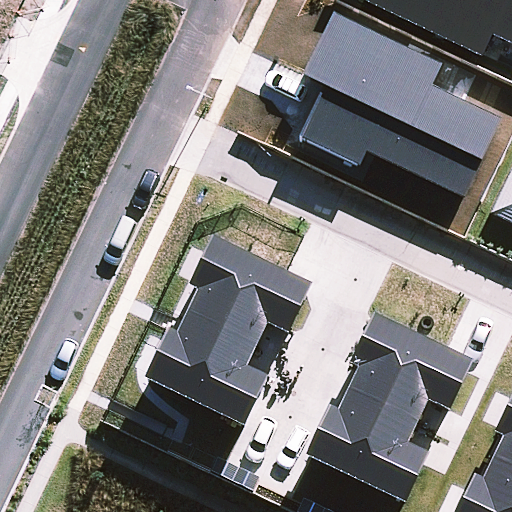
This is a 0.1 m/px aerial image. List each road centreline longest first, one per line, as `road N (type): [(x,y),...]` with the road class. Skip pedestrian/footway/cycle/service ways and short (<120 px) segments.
road 1 (residential): [(149,122),(511,291)]
road 2 (residential): [(149,122),(0,416)]
road 3 (residential): [(0,226),(110,0)]
road 4 (residential): [(209,0),(149,122)]
